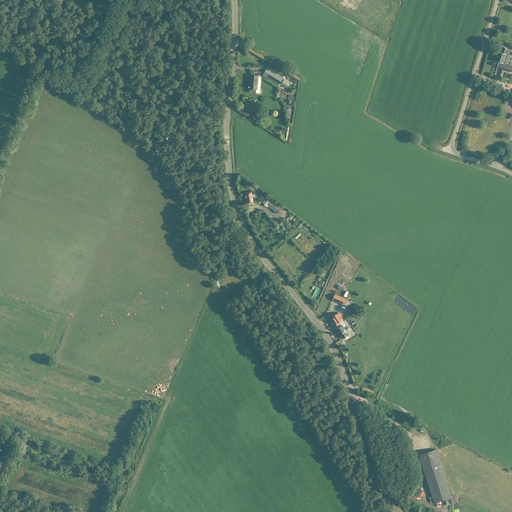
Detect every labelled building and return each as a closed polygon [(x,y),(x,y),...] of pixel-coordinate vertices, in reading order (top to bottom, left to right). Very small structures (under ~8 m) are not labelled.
[(497,68),(510,72),(511,72),(511,71),(511,65),(507,64),(511,50),(508,49),(504,47),(502,53),(499,52),(496,61),(499,62),(499,63),(497,68)] [(283,78),(270,70),(267,68),(263,76),(279,85),(283,78)] [(256,89),(257,89),(258,76),(250,75),(249,87),(248,87),(248,88),(249,88),(249,89),(251,89),(250,92),(256,93),(256,89)] [(247,203),(248,203),(249,206),(256,204),(255,201),(253,202),(251,192),(245,193),(247,203)] [(267,196),(263,203),(265,204),(264,205),(267,207),(267,206),(271,201),(272,199),(270,198),(269,198),(267,196)] [(271,201),(267,206),(278,214),(282,209),(271,201)] [(335,294),(332,300),(343,305),(349,308),(352,302),(346,299),(335,294)] [(334,327),(335,326),(340,322),(343,320),(338,313),(332,317),(333,318),(330,320),(334,327)] [(340,322),(335,326),(337,328),(336,329),(342,339),(345,337),(346,339),(347,339),(349,337),(349,336),(348,335),(344,327),(346,326),(343,320),(340,322)] [(452,496),(436,449),(419,455),(434,502),(452,496)]
